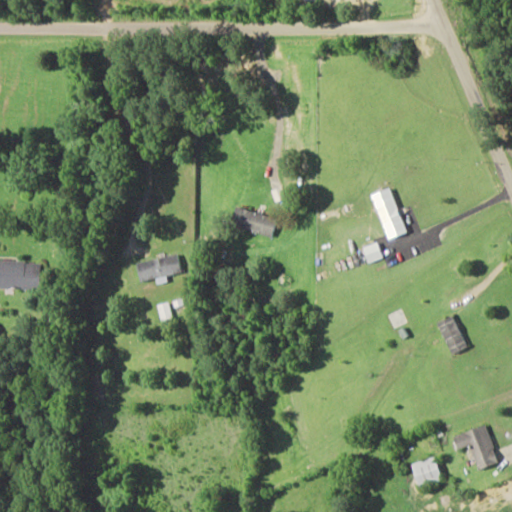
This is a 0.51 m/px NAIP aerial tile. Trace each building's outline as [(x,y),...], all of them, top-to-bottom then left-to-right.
[(409,231),(393,186),(374,193),(390,238),(409,231)] [(234,223),(273,237),(280,219),(241,204),(234,223)] [(386,257),(381,241),(366,246),(371,262),(386,257)] [(184,272),(182,254),(140,260),(143,282),(169,278),(168,274),(184,272)] [(0,260),(0,287),(44,288),(44,261),(0,260)] [(175,317),(171,301),(160,304),(165,320),(175,317)] [(455,354),(471,346),(455,314),(439,322),(455,354)] [(497,460),(483,424),(453,436),(457,447),(468,443),(478,468),(497,460)] [(411,463),(420,486),(442,478),(433,454),(411,463)]
